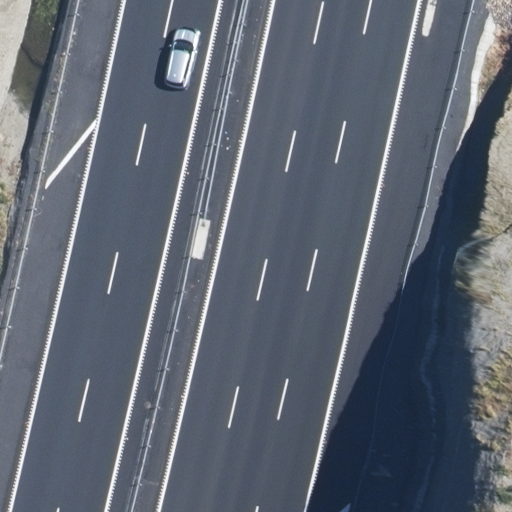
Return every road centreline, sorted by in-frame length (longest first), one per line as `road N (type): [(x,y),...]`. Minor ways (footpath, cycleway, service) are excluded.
road 1 (motorway): [(342,0),(213,511)]
road 2 (motorway): [(48,511),(175,0)]
